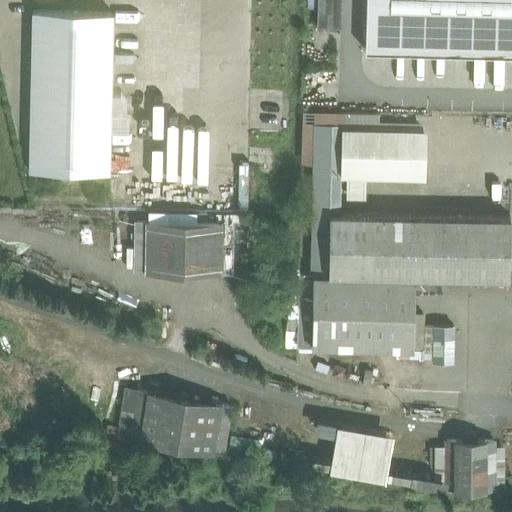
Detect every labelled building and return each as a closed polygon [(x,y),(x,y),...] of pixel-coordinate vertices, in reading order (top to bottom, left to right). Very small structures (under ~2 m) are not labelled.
[(341,0),(317,0),(317,25),(340,25),(341,0)] [(511,0),(366,0),(365,49),(511,53),(511,0)] [(114,13),(32,10),(28,170),(110,173),(114,13)] [(342,123),(314,122),(312,192),(330,193),(329,213),(340,213),(341,172),(342,127),(342,123)] [(382,128),(342,127),(341,172),(381,173),(382,128)] [(423,129),(382,128),(381,173),(422,174),(423,129)] [(330,193),(312,192),(310,272),(310,273),(315,274),(328,274),(329,213),(330,193)] [(340,213),(329,213),(328,274),(415,276),(440,276),(509,277),(510,217),(425,215),(340,213)] [(139,219),(138,271),(225,273),(226,221),(139,219)] [(310,272),(299,272),(298,345),(313,345),(315,274),(310,273),(310,272)] [(328,274),(315,274),(313,345),(413,347),(415,289),(415,276),(328,274)] [(440,276),(415,276),(415,289),(440,290),(440,276)] [(219,406),(146,395),(137,445),(210,458),(219,406)] [(393,435),(334,428),(329,477),(386,483),(393,435)] [(485,441),(451,440),(450,496),(486,498),(485,441)]
